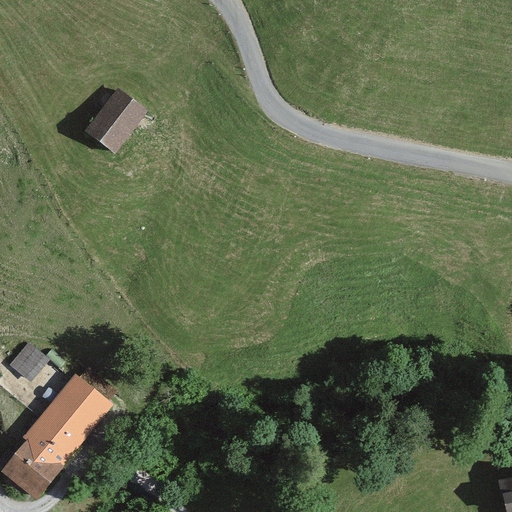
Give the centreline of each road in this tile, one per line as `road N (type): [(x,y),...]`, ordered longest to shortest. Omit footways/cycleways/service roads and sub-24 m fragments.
road 1 (tertiary): [(511,177),(322,134),(280,116),(236,17),(220,0)]
road 2 (unclassified): [(181,511),(95,447),(39,511)]
